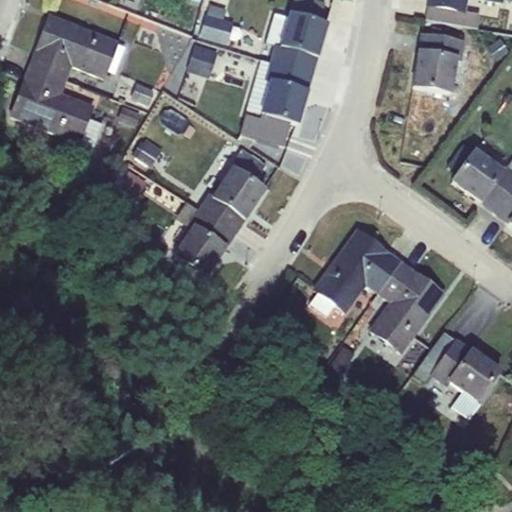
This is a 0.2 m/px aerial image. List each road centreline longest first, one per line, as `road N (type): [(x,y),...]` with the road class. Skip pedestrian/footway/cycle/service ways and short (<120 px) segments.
road 1 (residential): [(350,162),(235,342)]
road 2 (residential): [(350,162),(511,286)]
road 3 (residential): [(380,0),(350,162)]
